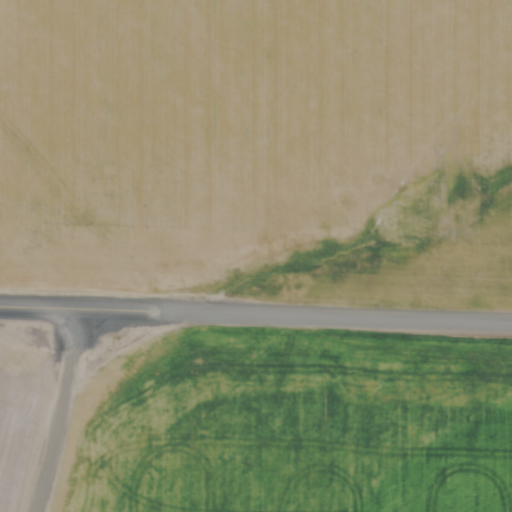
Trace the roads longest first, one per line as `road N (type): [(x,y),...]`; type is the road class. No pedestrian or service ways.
road 1 (residential): [(511,319),(159,309)]
road 2 (residential): [(159,309),(0,305)]
